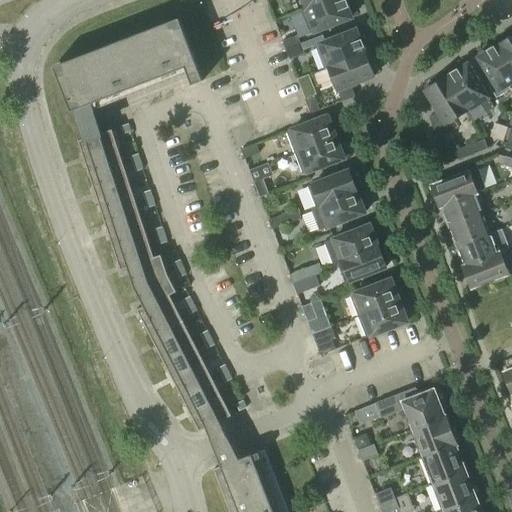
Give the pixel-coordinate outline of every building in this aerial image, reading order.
[(326,0),(306,8),(305,7),(301,9),(310,33),(351,17),(350,15),(353,14),(349,1),(346,2),(344,0),(326,0)] [(306,8),(326,0),(302,0),(305,7),(306,8)] [(75,110),(84,138),(100,133),(90,103),(185,67),(192,84),(203,80),(179,18),(53,65),(70,111),(75,110)] [(314,45),(323,69),(328,67),(365,53),(362,44),(365,43),(360,31),(357,32),(356,29),(314,45)] [(499,44),(511,64),(511,32),(506,36),(507,39),(499,44)] [(286,50),(300,44),(297,35),(282,41),(286,50)] [(304,53),(300,44),(286,50),(289,59),(304,53)] [(511,82),(511,64),(499,44),(492,49),(490,46),(479,53),(481,56),(478,57),(493,81),(487,84),(496,98),(511,89),(508,85),(511,82)] [(365,53),(328,67),(341,101),(355,96),(351,85),(374,76),(373,73),(376,72),(371,60),(368,61),(365,53)] [(454,72),(446,77),(467,110),(479,102),(486,112),(494,107),(467,64),(465,65),(463,62),(452,69),(454,72)] [(467,110),(446,77),(438,82),(437,79),(426,86),(427,89),(425,90),(438,111),(429,117),(434,130),(467,110)] [(305,98),(311,113),(320,110),(314,95),(305,98)] [(498,112),(495,122),(508,126),(511,116),(498,112)] [(295,152),(336,137),(333,129),(336,127),(332,117),(328,118),(327,115),(286,131),(295,152)] [(128,124),(121,126),(123,134),(131,131),(128,124)] [(112,129),(100,133),(84,138),(77,140),(84,160),(118,148),(112,129)] [(337,141),(336,137),(295,152),(303,174),(344,158),(342,154),(346,153),(341,140),(337,141)] [(469,144),(473,154),(487,148),(484,139),(469,144)] [(241,149),(244,158),(259,152),(256,143),(241,149)] [(473,154),(469,144),(455,150),(458,159),(473,154)] [(118,148),(84,160),(90,178),(124,166),(118,148)] [(138,153),(130,156),(133,163),(140,161),(138,153)] [(511,168),(511,158),(505,157),(503,165),(511,168)] [(140,161),(133,163),(135,171),(143,169),(140,161)] [(124,166),(90,178),(96,196),(130,185),(124,166)] [(477,168),(468,172),(465,173),(462,170),(453,174),(452,178),(432,186),(440,208),(441,207),(441,206),(475,193),(475,194),(476,194),(476,193),(485,189),(477,168)] [(316,207),(357,191),(354,183),(357,182),(353,171),(350,173),(348,170),(307,186),(315,206),(316,207)] [(260,197),(269,194),(263,179),(254,182),(260,197)] [(130,185),(96,196),(102,214),(136,203),(130,185)] [(150,190),(142,192),(145,200),(152,197),(150,190)] [(316,207),(315,206),(311,208),(319,230),(365,212),(363,208),(367,207),(362,195),(358,196),(357,191),(316,207)] [(483,213),(475,194),(475,193),(441,206),(441,207),(449,226),(483,213)] [(152,197),(145,200),(147,207),(155,205),(152,197)] [(136,203),(102,214),(108,232),(142,221),(136,203)] [(298,209),(283,214),(287,224),(302,218),(298,209)] [(483,213),(449,226),(457,247),(490,233),(483,213)] [(287,224),(283,214),(269,220),(272,229),(287,224)] [(142,221),(108,232),(114,251),(148,239),(142,221)] [(337,261),(378,245),(376,241),(379,240),(374,227),(371,228),(370,224),(324,242),(332,264),(337,262),(337,261)] [(162,226),(154,229),(157,236),(164,234),(162,226)] [(490,233),(457,247),(464,266),(464,267),(498,254),(498,253),(490,233)] [(164,234),(157,236),(159,244),(167,241),(164,234)] [(148,239),(114,251),(120,270),(127,268),(127,267),(154,258),(154,257),(148,239)] [(381,253),(378,245),(337,261),(337,262),(345,283),(386,267),(385,264),(388,263),(384,252),(381,253)] [(464,267),(464,266),(463,266),(471,288),(492,280),(495,283),(504,279),(505,275),(508,274),(499,252),(498,253),(498,254),(464,267)] [(154,258),(127,267),(127,268),(134,287),(167,273),(161,254),(154,257),(154,258)] [(179,259),(172,262),(175,270),(183,267),(179,259)] [(319,263),(304,269),(308,278),(293,284),(298,295),(319,286),(315,275),(323,272),(319,263)] [(183,267),(175,270),(178,277),(186,274),(183,267)] [(308,278),(304,269),(290,274),(293,284),(308,278)] [(134,287),(143,306),(143,307),(169,294),(169,295),(176,291),(167,273),(134,287)] [(358,316),(399,300),(397,295),(400,294),(395,281),(392,282),(391,279),(349,294),(358,316)] [(143,306),(136,310),(146,327),(178,311),(169,295),(169,294),(143,307),(143,306)] [(189,296),(182,300),(186,307),(193,303),(189,296)] [(399,300),(358,316),(366,337),(407,321),(406,318),(409,317),(405,307),(402,308),(399,300)] [(193,303),(186,307),(189,314),(196,310),(193,303)] [(302,306),(308,321),(317,318),(311,303),(302,306)] [(178,311),(146,327),(154,344),(186,328),(178,311)] [(336,349),(332,340),(335,338),(331,327),(312,334),(320,355),(336,349)] [(186,328),(154,344),(163,361),(195,345),(186,328)] [(207,330),(200,334),(203,341),(211,337),(207,330)] [(211,337),(203,341),(207,348),(214,344),(211,337)] [(195,345),(163,361),(172,379),(204,362),(195,345)] [(204,362),(172,379),(181,396),(213,379),(204,362)] [(224,364),(217,368),(221,375),(228,371),(224,364)] [(228,371),(221,375),(225,382),(231,379),(228,371)] [(213,379),(181,396),(190,413),(221,396),(213,379)] [(444,418),(444,417),(439,404),(441,402),(437,393),(434,393),(433,390),(419,395),(417,390),(415,388),(400,394),(400,393),(399,394),(388,398),(387,398),(387,399),(376,403),(375,403),(381,418),(394,413),(394,412),(404,408),(413,430),(444,418)] [(221,396),(190,413),(199,431),(205,428),(219,421),(231,415),(221,396)] [(243,400),(236,403),(239,411),(246,407),(243,400)] [(445,416),(444,417),(444,418),(413,430),(423,457),(454,444),(455,446),(456,445),(455,442),(457,440),(453,431),(450,430),(445,416)] [(219,421),(205,428),(214,450),(220,466),(212,469),(229,511),(281,511),(258,451),(239,459),(231,443),(219,421)] [(367,433),(354,438),(358,450),(372,444),(367,433)] [(363,461),(378,455),(374,444),(359,450),(358,450),(357,450),(358,451),(361,460),(362,461),(363,461)] [(454,444),(423,457),(433,483),(465,471),(464,469),(466,467),(463,458),(459,458),(455,446),(454,444)] [(465,471),(433,483),(444,510),(475,498),(474,496),(476,494),(473,485),(470,484),(465,471)] [(379,504),(394,498),(390,488),(375,494),(374,494),(375,495),(379,504)] [(408,494),(398,496),(401,511),(412,509),(408,494)] [(389,511),(398,509),(394,498),(379,504),(381,511),(389,511)] [(475,498),(444,510),(444,511),(483,511),(480,511),(475,498)]
